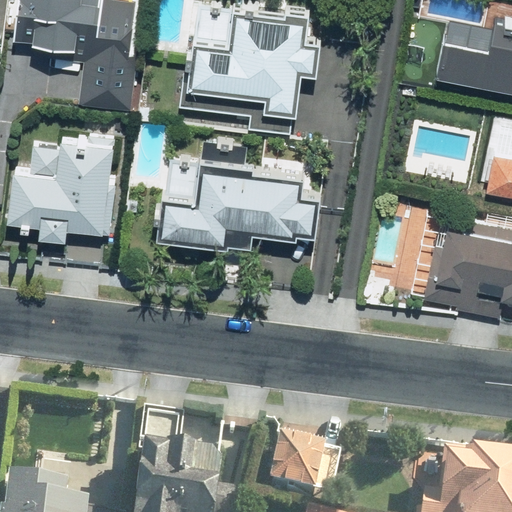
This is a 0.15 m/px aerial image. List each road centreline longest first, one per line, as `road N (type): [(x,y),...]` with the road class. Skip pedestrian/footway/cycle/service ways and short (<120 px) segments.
road 1 (residential): [(0,319),(511,383)]
road 2 (unknown): [(337,361),(392,0)]
